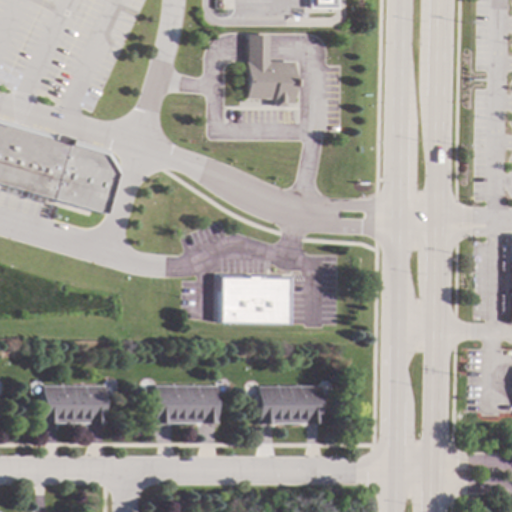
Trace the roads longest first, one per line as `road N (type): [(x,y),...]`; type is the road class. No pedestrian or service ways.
road 1 (residential): [(0,474),(391,479)]
road 2 (secondary): [(395,218),(390,511)]
road 3 (secondary): [(432,511),(439,220)]
road 4 (secondary): [(439,220),(442,0)]
road 5 (secondary): [(398,0),(395,218)]
road 6 (residential): [(511,484),(391,479)]
